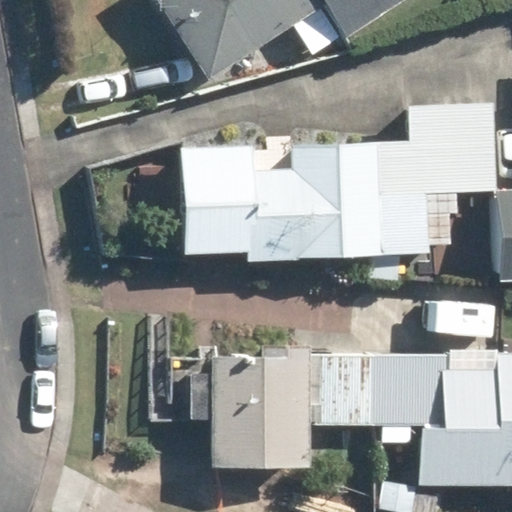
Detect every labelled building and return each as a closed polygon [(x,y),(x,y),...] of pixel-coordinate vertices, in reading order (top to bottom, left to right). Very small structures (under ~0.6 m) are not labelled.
[(157,0),(201,69),(311,0),(157,0)] [(321,0),(340,30),(387,0),(321,0)] [(287,137),(288,164),(246,164),(245,136),(172,139),(176,245),(240,241),(239,253),(421,244),(420,187),(490,185),(486,95),(401,99),(403,132),(287,137)] [(511,185),(491,187),(494,272),(511,271),(511,185)] [(364,274),(392,274),(393,253),(364,252),(364,274)] [(486,302),(414,299),(412,336),(484,339),(486,302)] [(207,353),(205,458),(304,460),(305,417),(368,420),(370,347),(306,346),(306,339),(255,338),(254,354),(207,353)] [(415,420),(413,478),(511,478),(511,344),(490,343),(489,366),(443,365),(444,350),(370,347),(368,420),(377,420),(406,420),(415,420)] [(377,420),(377,438),(407,438),(406,420),(377,420)] [(464,511),(498,511),(502,496),(470,488),(464,511)]
